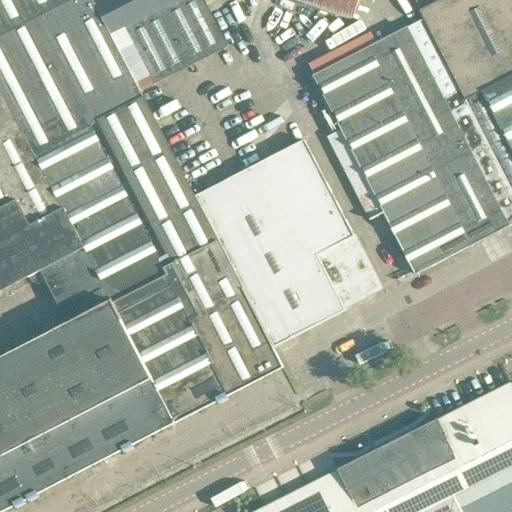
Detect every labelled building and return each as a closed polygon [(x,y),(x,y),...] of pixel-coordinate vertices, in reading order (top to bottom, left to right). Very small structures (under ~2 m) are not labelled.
[(190,0),(95,0),(115,38),(127,32),(164,13),(190,0)] [(191,68),(228,49),(202,0),(190,0),(164,13),(191,68)] [(296,0),(353,20),(360,0),(296,0)] [(511,0),(442,0),(421,11),(511,186),(511,0)] [(155,86),(191,68),(164,13),(127,32),(155,86)] [(511,188),(464,95),(425,21),(409,29),(408,28),(378,44),(371,32),(309,64),(343,130),(328,137),(371,220),(385,212),(417,274),(511,225),(511,188)] [(264,117),(243,133),(257,152),(278,136),(264,117)] [(306,141),(197,197),(272,346),(290,337),(291,340),(347,312),(345,308),(318,250),(354,233),(306,141)] [(0,262),(11,287),(58,267),(73,301),(117,281),(81,200),(62,208),(43,164),(4,181),(5,182),(0,183),(0,262)] [(504,247),(511,242),(511,230),(499,237),(504,247)] [(318,250),(345,308),(381,289),(354,233),(318,250)] [(0,356),(8,363),(0,365),(0,465),(1,465),(22,464),(22,455),(64,438),(70,442),(81,428),(94,439),(89,444),(96,461),(167,432),(152,421),(168,414),(115,416),(121,430),(105,437),(104,412),(125,404),(132,410),(152,386),(169,379),(135,297),(0,352),(0,356)] [(0,330),(0,355),(10,351),(0,330)] [(511,511),(511,385),(511,384),(438,421),(438,420),(338,471),(257,511),(511,511)]
